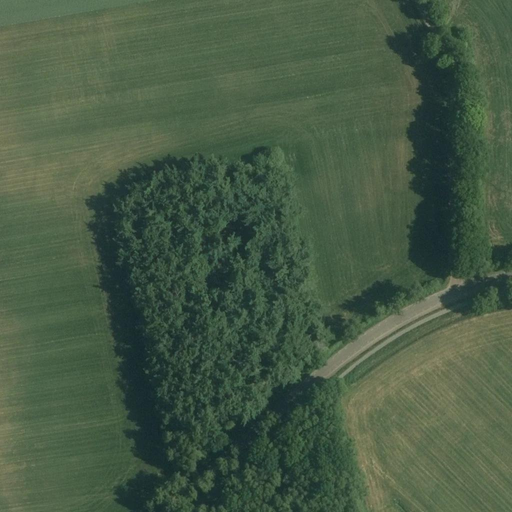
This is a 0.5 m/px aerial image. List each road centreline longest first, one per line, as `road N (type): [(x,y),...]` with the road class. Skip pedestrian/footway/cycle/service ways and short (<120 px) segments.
road 1 (tertiary): [(166,511),(360,343),(451,291),(511,275)]
road 2 (track): [(451,291),(455,82),(418,0)]
